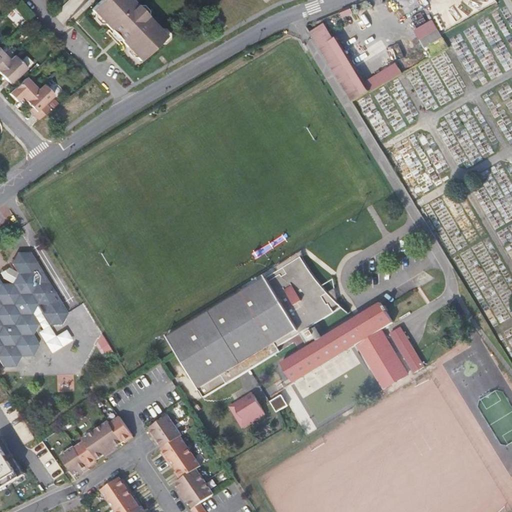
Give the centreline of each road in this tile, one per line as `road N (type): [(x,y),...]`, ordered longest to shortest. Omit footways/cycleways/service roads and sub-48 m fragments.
road 1 (residential): [(332,0),(193,67),(49,160)]
road 2 (residential): [(172,511),(132,452),(89,483)]
